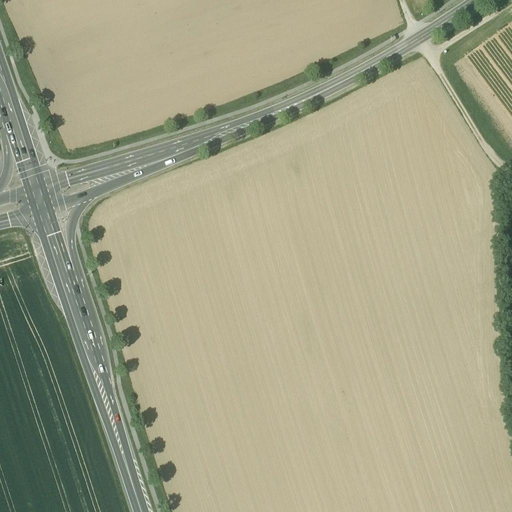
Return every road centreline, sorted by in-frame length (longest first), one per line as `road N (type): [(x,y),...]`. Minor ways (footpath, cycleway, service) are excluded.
road 1 (secondary): [(472,0),(336,82),(120,175)]
road 2 (primary): [(100,379),(71,223),(87,198),(120,175)]
road 3 (track): [(511,178),(468,121),(401,0)]
road 4 (primary): [(100,379),(42,198)]
road 5 (primary): [(142,511),(100,379)]
